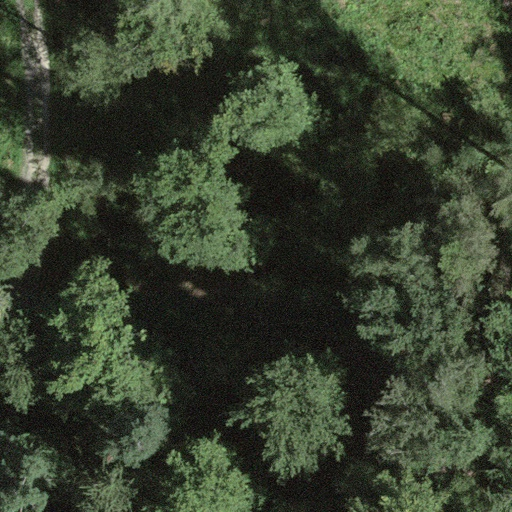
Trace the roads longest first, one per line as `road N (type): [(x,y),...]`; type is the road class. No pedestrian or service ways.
road 1 (track): [(39,150),(23,281),(0,356)]
road 2 (track): [(32,0),(41,34),(39,150)]
